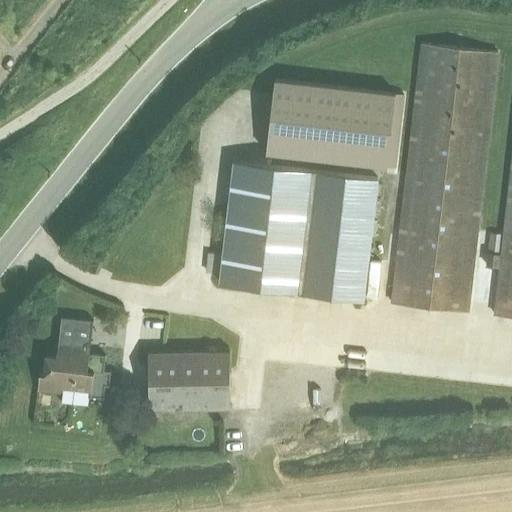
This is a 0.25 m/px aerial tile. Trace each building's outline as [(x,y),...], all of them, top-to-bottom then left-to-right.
[(421,43),(391,302),(470,312),(500,52),(421,43)] [(387,167),(396,94),(275,78),(266,153),(379,166),(387,167)] [(396,94),(387,167),(397,168),(405,95),(396,94)] [(490,233),(486,266),(499,268),(496,302),(494,314),(511,316),(511,156),(503,234),(490,233)] [(235,161),(221,284),(365,301),(379,177),(235,161)] [(208,251),(206,270),(220,271),(221,252),(208,251)] [(481,277),(483,277),(484,276),(485,274),(486,273),(486,271),(485,270),(484,268),(483,267),(481,267),(480,267),(478,268),(477,269),(476,271),(476,272),(476,274),(477,275),(478,276),(480,277),(481,277)] [(487,281),(487,282),(488,284),(489,285),(491,286),(492,286),(494,286),(495,285),(496,284),(497,282),(497,281),(497,279),(496,278),(495,277),(493,276),(491,276),(490,277),(489,278),(488,279),(487,281)] [(479,288),(480,288),(482,288),(483,287),(484,285),(484,284),(484,282),(484,281),(482,280),(481,279),(479,279),(478,279),(476,280),(475,281),(475,283),(475,284),(475,286),(476,287),(477,288),(479,288)] [(489,297),(491,297),(492,297),(493,296),(494,295),(495,294),(495,292),(495,291),(494,289),(493,288),(491,288),(490,288),(488,288),(487,289),(486,291),(486,292),(486,294),(487,295),(488,296),(489,297)] [(481,291),(479,290),(478,290),(476,291),(475,292),(475,293),(474,294),(474,296),(475,297),(476,298),(477,299),(479,299),(480,299),(481,298),(482,297),(483,296),(483,294),(482,293),(482,292),(481,291)] [(130,334),(149,336),(152,309),(134,307),(130,334)] [(40,374),(38,391),(63,393),(62,401),(89,405),(90,394),(104,396),(105,385),(109,385),(111,371),(104,370),(106,355),(92,353),(90,354),(90,348),(85,346),(85,343),(91,342),(93,320),(62,317),(58,355),(46,354),(44,374),(40,374)] [(230,350),(149,351),(149,409),(231,407),(230,350)] [(209,416),(210,447),(233,447),(232,416),(209,416)]
